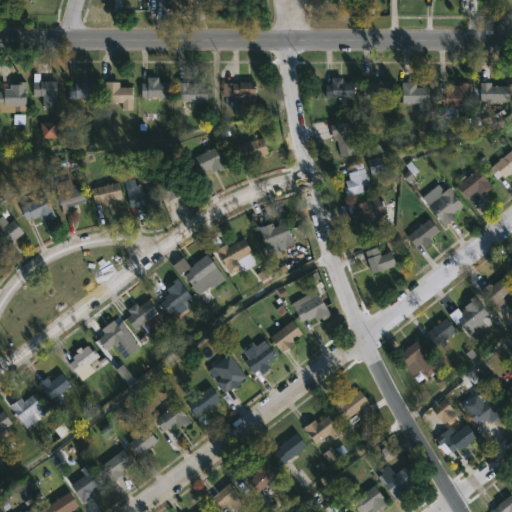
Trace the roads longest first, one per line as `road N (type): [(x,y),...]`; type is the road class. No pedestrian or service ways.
road 1 (tertiary): [(511,41),(0,42)]
road 2 (residential): [(310,177),(203,220),(0,371)]
road 3 (tertiary): [(366,334),(332,257),(310,177),(283,0)]
road 4 (residential): [(131,511),(366,334)]
road 5 (tertiary): [(462,511),(387,388),(366,334)]
road 6 (residential): [(366,334),(511,218)]
road 7 (residential): [(160,250),(96,243),(60,252),(0,304)]
